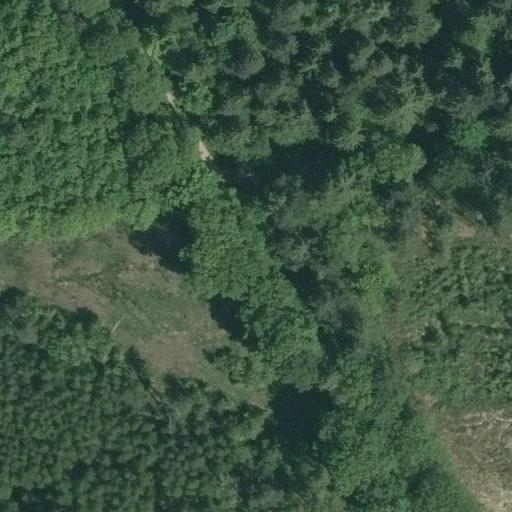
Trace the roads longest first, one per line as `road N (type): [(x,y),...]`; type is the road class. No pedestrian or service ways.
road 1 (track): [(441,511),(195,170)]
road 2 (track): [(511,137),(195,170)]
road 3 (track): [(195,170),(117,0)]
